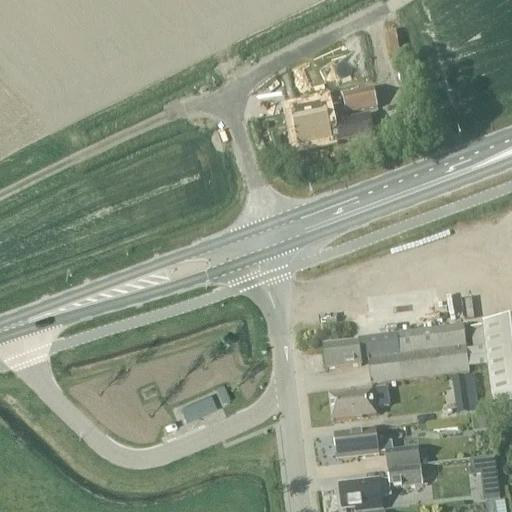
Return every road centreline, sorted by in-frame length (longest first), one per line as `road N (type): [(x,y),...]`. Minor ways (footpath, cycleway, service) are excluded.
road 1 (unclassified): [(285,382),(256,414),(161,455),(127,459),(54,399),(9,325)]
road 2 (primary): [(250,227),(52,301),(9,325)]
road 3 (primary): [(9,325),(57,319),(258,255)]
road 4 (primary): [(511,130),(270,220)]
road 5 (primary): [(280,246),(511,159)]
road 6 (unclassified): [(225,102),(134,128),(0,197)]
road 7 (unclassified): [(401,0),(278,63),(225,102)]
road 8 (unclassified): [(302,511),(285,382)]
road 9 (unclassified): [(285,382),(258,255)]
road 10 (unclassified): [(270,220),(225,102)]
